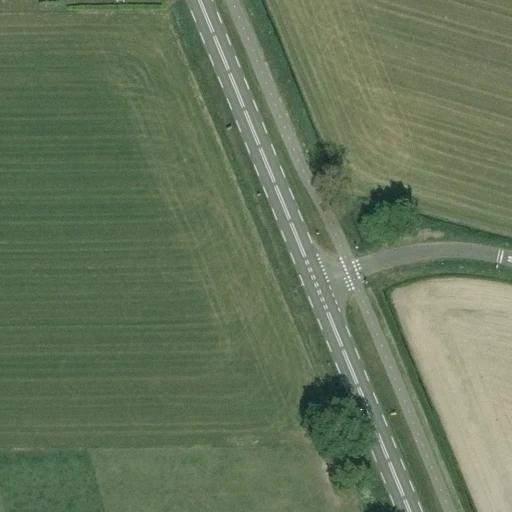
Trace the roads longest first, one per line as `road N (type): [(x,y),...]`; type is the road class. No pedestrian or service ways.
road 1 (secondary): [(314,284),(198,0)]
road 2 (secondary): [(409,511),(314,284)]
road 3 (unclassified): [(511,261),(436,251),(314,284)]
